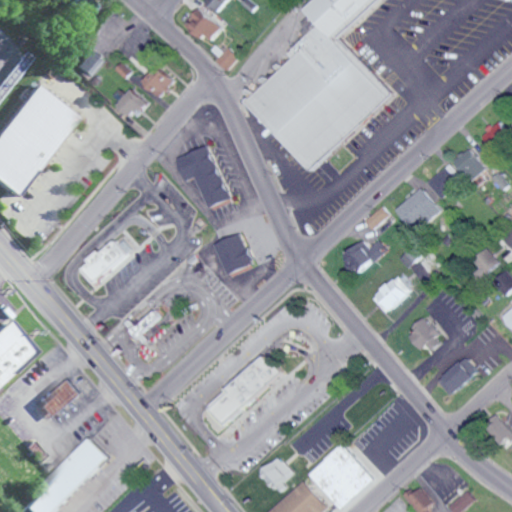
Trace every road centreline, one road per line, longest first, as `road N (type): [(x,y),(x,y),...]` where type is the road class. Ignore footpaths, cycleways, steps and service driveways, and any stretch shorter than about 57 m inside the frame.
road 1 (residential): [(133,0),(215,84),(306,266),(451,435),(511,488)]
road 2 (residential): [(142,414),(511,70)]
road 3 (primary): [(223,511),(0,248)]
road 4 (residential): [(39,292),(215,84)]
road 5 (residential): [(368,511),(511,377)]
